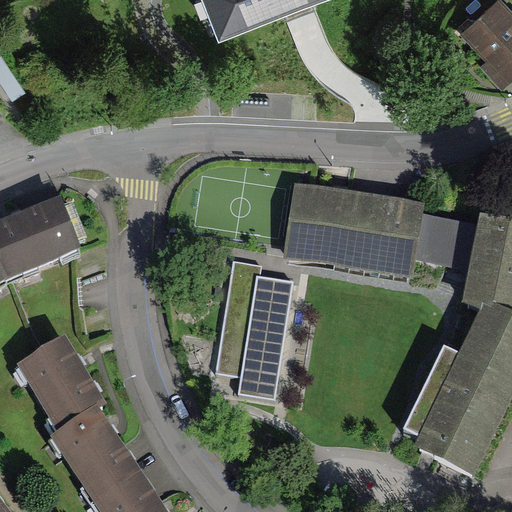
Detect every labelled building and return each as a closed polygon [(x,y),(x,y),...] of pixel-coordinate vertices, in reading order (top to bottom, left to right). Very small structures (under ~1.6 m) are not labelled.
[(205,0),(219,33),(302,0),(205,0)] [(511,15),(501,0),(499,0),(454,33),(493,86),(511,72),(511,15)] [(511,409),(511,211),(481,208),(480,222),(427,215),(429,197),(298,178),(286,262),(419,279),(422,259),(471,268),(468,296),(485,304),(442,401),(426,393),(406,436),(478,476),(511,409)] [(83,244),(60,192),(0,218),(0,255),(11,275),(83,244)] [(0,281),(11,275),(0,255),(0,281)] [(275,404),(295,285),(261,279),(263,268),(234,264),(215,377),(241,381),(239,398),(275,404)] [(86,365),(64,332),(18,361),(60,428),(99,404),(107,399),(86,365)] [(52,433),(101,511),(167,511),(129,451),(99,404),(60,428),(52,433)] [(0,511),(13,511),(0,494),(0,511)]
